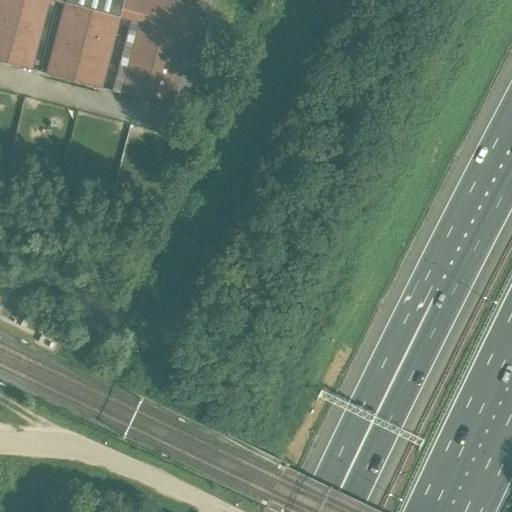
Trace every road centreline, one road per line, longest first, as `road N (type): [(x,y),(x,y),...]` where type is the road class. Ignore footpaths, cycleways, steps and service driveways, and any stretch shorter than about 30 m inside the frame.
road 1 (motorway): [(511,177),(345,511)]
road 2 (unclassified): [(222,511),(78,451),(0,437)]
road 3 (motorway): [(424,511),(511,328)]
